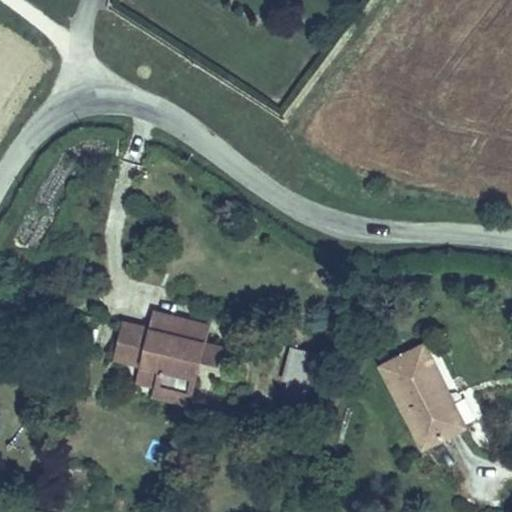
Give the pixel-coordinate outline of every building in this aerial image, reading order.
[(149,319),(146,335),(182,344),(186,328),(149,319)] [(116,370),(142,377),(162,382),(159,394),(193,400),(198,373),(214,377),(219,350),(202,347),(206,332),(186,328),(182,344),(146,335),(126,330),(116,370)] [(428,343),(380,369),(422,449),(464,427),(437,377),(444,372),(428,343)] [(293,382),(290,391),(306,396),(315,356),(292,349),(284,380),(293,382)] [(162,382),(142,377),(140,390),(159,394),(162,382)] [(306,396),(290,391),(285,411),(302,415),(306,396)] [(192,410),(193,400),(159,394),(157,403),(192,410)]
